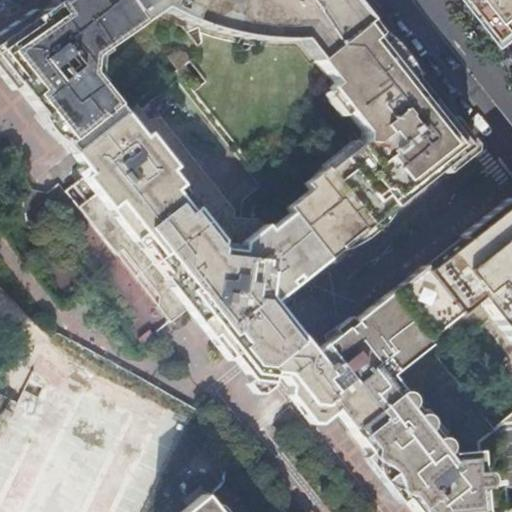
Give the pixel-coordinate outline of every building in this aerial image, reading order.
[(58,0),(0,41),(0,70),(69,156),(93,137),(120,115),(91,80),(94,78),(96,59),(94,56),(138,24),(121,0),(58,0)] [(121,0),(138,24),(158,10),(178,23),(206,35),(223,40),(250,43),(259,43),(300,41),(316,61),(366,21),(349,0),(121,0)] [(511,0),(473,0),(502,37),(511,29),(511,0)] [(366,21),(316,61),(333,83),(325,89),(360,131),(359,141),(322,170),(320,167),(300,183),(305,190),(282,208),(287,213),(323,259),(465,147),(366,21)] [(278,379),(314,427),(331,413),(347,433),(372,413),(321,347),(310,355),(284,322),(268,302),(323,259),(287,213),(266,230),(257,218),(225,216),(134,104),(120,115),(93,137),(69,156),(85,176),(76,183),(88,197),(78,206),(90,222),(88,224),(113,255),(117,252),(154,297),(152,309),(164,324),(187,306),(230,360),(259,395),(278,379)] [(511,410),(492,426),(494,429),(500,424),(511,423),(511,206),(506,198),(461,234),(464,238),(425,268),(422,265),(386,294),(420,336),(474,294),(511,342),(511,410)] [(113,255),(88,224),(86,226),(111,256),(113,255)] [(398,497),(409,511),(481,511),(476,443),(494,429),(492,426),(420,336),(386,294),(321,347),(372,413),(347,433),(367,458),(373,453),(387,471),(381,476),(384,479),(390,474),(404,492),(398,497)] [(0,511),(17,511),(20,506),(22,507),(34,501),(46,478),(43,471),(50,469),(64,442),(63,436),(72,433),(74,439),(102,452),(108,451),(110,456),(136,469),(148,466),(157,448),(171,455),(189,419),(72,361),(48,339),(19,398),(23,400),(0,449),(0,511)] [(481,511),(511,511),(511,423),(500,424),(494,429),(476,443),(481,511)] [(152,474),(148,466),(136,469),(138,478),(132,480),(117,511),(142,511),(160,478),(152,474)] [(104,501),(108,476),(86,471),(81,497),(104,501)] [(212,511),(200,496),(181,511),(212,511)]
